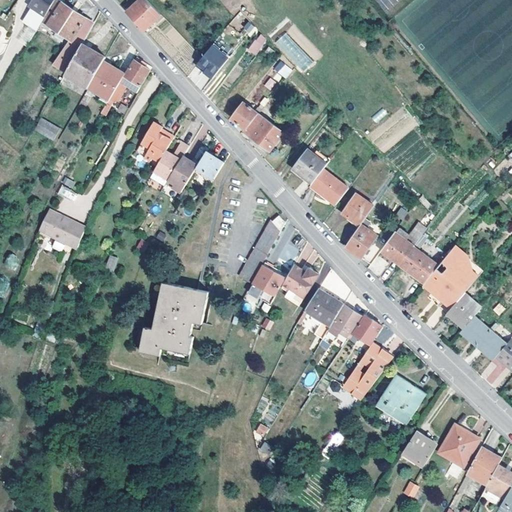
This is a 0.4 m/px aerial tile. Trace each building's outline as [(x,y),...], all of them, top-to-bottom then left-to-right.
[(55,0),(45,0),(38,11),(46,16),(55,0)] [(59,31),(67,36),(79,14),(58,0),(55,0),(46,16),(43,21),(59,31)] [(135,20),(145,30),(162,15),(148,0),(138,0),(127,11),(135,20)] [(94,23),(79,14),(67,36),(74,41),(60,67),(67,71),(75,57),(83,43),(94,23)] [(242,28),(250,37),(257,30),(250,21),(242,28)] [(67,36),(59,31),(56,35),(64,40),(67,36)] [(258,33),(248,50),(256,55),(267,38),(258,33)] [(284,33),(274,44),(304,72),(314,61),(284,33)] [(89,87),(104,61),(106,57),(83,43),(75,57),(67,71),(66,73),(89,87)] [(212,44),(197,64),(204,69),(205,67),(217,76),(230,58),(212,44)] [(140,63),(134,59),(126,74),(125,75),(126,76),(122,83),(127,86),(137,92),(151,70),(143,65),(144,63),(141,61),(140,63)] [(89,87),(111,100),(125,75),(126,74),(104,61),(89,87)] [(278,61),(274,71),(288,78),(292,68),(278,61)] [(205,67),(204,69),(215,78),(217,76),(205,67)] [(264,86),(271,90),(276,82),(269,77),(264,86)] [(119,100),(127,86),(122,83),(114,97),(119,100)] [(246,129),(258,113),(243,101),(231,117),(246,129)] [(376,123),(388,113),(383,108),(372,117),(376,123)] [(283,132),(258,113),(246,129),(245,131),(262,144),(270,150),(283,132)] [(60,128),(43,118),(36,129),(54,140),(60,128)] [(139,154),(152,161),(154,159),(160,162),(166,152),(175,137),(164,131),(162,135),(158,133),(160,129),(161,127),(153,123),(138,151),(139,154)] [(259,147),(262,144),(245,131),(242,134),(259,147)] [(174,156),(166,152),(160,162),(154,173),(168,181),(189,146),(183,143),(174,156)] [(294,169),(310,149),(308,148),(293,168),(294,169)] [(323,168),(330,159),(317,149),(314,153),(310,149),(294,169),(312,183),(323,168)] [(207,150),(199,164),(195,170),(213,182),(225,162),(207,150)] [(182,192),(195,170),(199,164),(184,155),(170,178),(177,182),(174,187),(182,192)] [(312,183),(310,185),(336,205),(349,188),(323,168),(312,183)] [(154,173),(152,176),(166,184),(168,181),(154,173)] [(73,187),(75,180),(64,178),(63,185),(73,187)] [(170,178),(168,183),(174,187),(177,182),(170,178)] [(74,202),(79,194),(61,185),(57,193),(74,202)] [(362,223),(374,205),(356,193),(342,213),(360,225),(362,223)] [(395,214),(402,220),(408,213),(401,207),(395,214)] [(86,227),(48,212),(39,233),(77,248),(86,227)] [(273,222),(281,230),(286,222),(280,215),(273,222)] [(281,230),(273,222),(272,220),(241,276),(252,283),(281,230)] [(362,223),(360,225),(346,246),(362,257),(378,235),(362,223)] [(382,249),(400,263),(414,246),(415,244),(422,235),(427,229),(418,223),(410,233),(401,227),(398,231),(397,230),(382,249)] [(166,235),(160,232),(157,237),(163,241),(166,235)] [(419,247),(426,238),(422,235),(415,244),(419,247)] [(142,240),(138,246),(144,249),(148,243),(142,240)] [(54,242),(52,249),(62,251),(64,244),(54,242)] [(412,273),(425,255),(414,246),(400,263),(412,273)] [(473,271),(450,252),(439,266),(425,283),(424,285),(435,293),(438,293),(441,295),(441,298),(452,307),(465,293),(474,281),(469,277),(473,271)] [(10,253),(4,263),(13,268),(20,258),(10,253)] [(425,283),(439,266),(425,255),(412,273),(425,283)] [(119,261),(112,258),(107,270),(114,272),(119,261)] [(265,265),(255,283),(276,295),(286,277),(265,265)] [(296,266),(283,289),(289,293),(292,289),(306,298),(320,274),(313,269),(310,274),(308,277),(302,274),(304,271),(296,266)] [(479,276),(473,271),(469,277),(474,281),(479,276)] [(209,291),(163,281),(154,327),(146,326),(141,350),(161,354),(162,347),(191,353),(194,337),(191,336),(194,322),(202,323),(209,291)] [(344,303),(320,288),(306,310),(331,325),(344,303)] [(475,316),(482,307),(465,293),(452,307),(448,312),(465,327),(475,316)] [(365,317),(344,303),(331,325),(329,329),(339,336),(341,333),(350,339),(355,332),(365,317)] [(498,303),(492,310),(500,316),(505,308),(498,303)] [(444,316),(461,331),(465,327),(448,312),(444,316)] [(365,317),(355,332),(371,343),(383,326),(366,314),(365,317)] [(465,327),(461,331),(494,359),(495,357),(507,344),(475,316),(465,327)] [(269,330),(274,322),(265,318),(261,326),(269,330)] [(509,365),(507,368),(511,371),(511,340),(511,339),(507,344),(495,357),(502,363),(504,361),(509,365)] [(322,340),(318,346),(326,351),(330,344),(322,340)] [(394,357),(374,343),(345,385),(363,398),(394,357)] [(377,405),(408,424),(427,394),(397,374),(377,405)] [(482,438),(457,423),(440,451),(465,466),(482,438)] [(261,424),(257,431),(265,436),(270,429),(261,424)] [(439,444),(418,430),(404,452),(425,465),(439,444)] [(345,436),(338,431),(322,453),(328,459),(334,452),(332,449),(337,442),(339,444),(345,436)] [(266,442),(261,449),(270,455),(274,448),(266,442)] [(488,484),(499,463),(503,458),(482,446),(468,473),(488,484)] [(511,488),(511,470),(499,463),(488,484),(486,487),(506,498),(511,488)] [(447,474),(458,477),(461,467),(450,464),(447,474)] [(409,495),(416,484),(411,481),(405,493),(409,495)] [(416,484),(409,495),(414,498),(421,486),(416,484)] [(511,488),(506,498),(503,504),(511,510),(511,488)]
